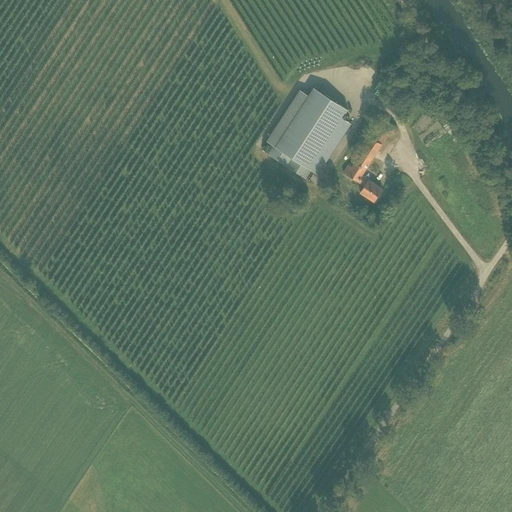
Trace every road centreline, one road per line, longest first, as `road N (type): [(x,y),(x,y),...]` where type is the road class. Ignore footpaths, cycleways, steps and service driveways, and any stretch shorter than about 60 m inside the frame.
road 1 (unclassified): [(486,274),(322,511)]
road 2 (track): [(511,187),(394,0)]
